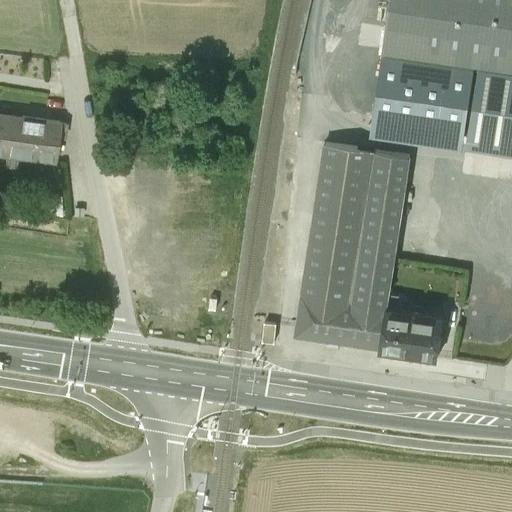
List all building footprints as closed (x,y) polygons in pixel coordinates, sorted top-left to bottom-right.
[(511,0),(392,0),(375,122),(511,141),(511,0)] [(19,121),(0,117),(0,151),(5,152),(17,154),(35,156),(57,159),(63,121),(41,118),(23,115),(19,121)] [(385,308),(407,154),(323,142),(295,336),(379,348),(385,308)] [(16,164),(17,154),(5,152),(3,162),(16,164)] [(37,211),(63,216),(61,193),(37,191),(37,211)] [(436,356),(442,317),(385,308),(379,348),(436,356)] [(276,323),(265,322),(263,340),(274,341),(276,323)]
